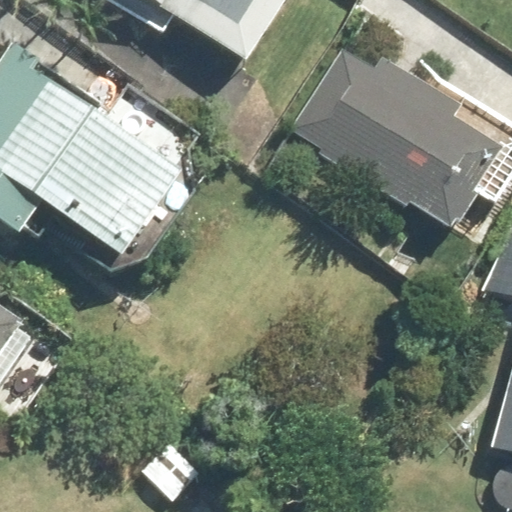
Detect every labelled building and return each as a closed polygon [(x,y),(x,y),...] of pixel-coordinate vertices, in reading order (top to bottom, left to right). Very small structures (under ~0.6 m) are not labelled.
[(109,0),(157,31),(170,9),(236,53),(270,0),(109,0)] [(344,45),(292,128),(415,205),(403,225),(430,242),(442,221),(447,223),(498,141),(452,112),(457,105),(375,53),(370,62),(344,45)] [(0,218),(22,233),(43,201),(125,254),(183,166),(39,72),(44,66),(16,48),(0,71),(0,218)] [(7,321),(11,317),(0,309),(0,359),(20,330),(7,321)] [(511,350),(488,437),(511,443),(511,350)] [(165,443),(138,470),(169,499),(194,471),(165,443)]
